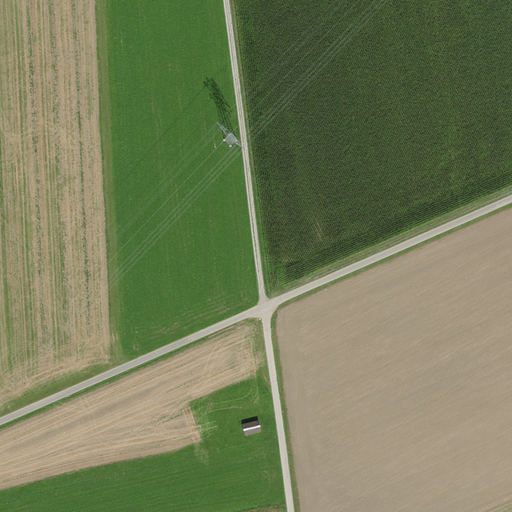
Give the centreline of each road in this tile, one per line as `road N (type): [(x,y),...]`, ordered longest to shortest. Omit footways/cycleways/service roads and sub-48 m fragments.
road 1 (track): [(0,423),(511,199)]
road 2 (track): [(290,511),(225,0)]
